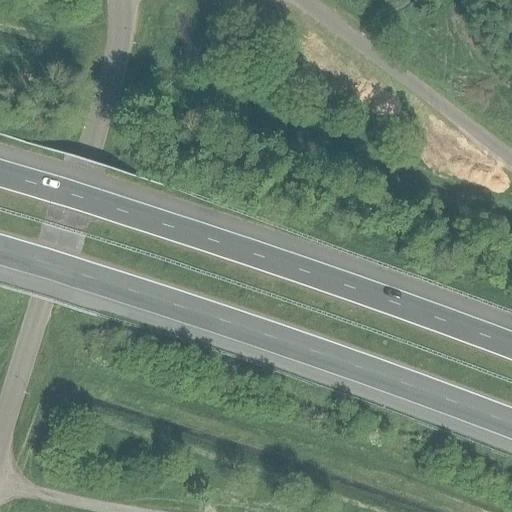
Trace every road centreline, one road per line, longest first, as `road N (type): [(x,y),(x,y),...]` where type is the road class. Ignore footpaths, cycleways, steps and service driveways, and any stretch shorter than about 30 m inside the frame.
road 1 (motorway): [(0,250),(275,337),(511,425)]
road 2 (motorway): [(511,343),(0,173)]
road 3 (tertiary): [(0,440),(88,161),(120,26),(118,0)]
road 4 (unclassified): [(511,161),(298,0)]
